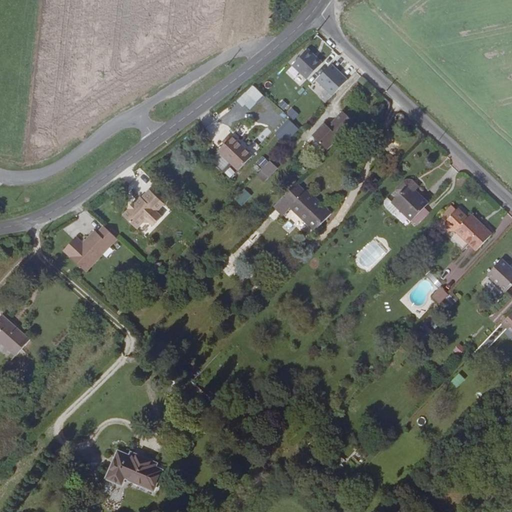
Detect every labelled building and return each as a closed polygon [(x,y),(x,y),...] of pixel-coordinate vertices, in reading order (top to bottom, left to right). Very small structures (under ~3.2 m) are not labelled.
[(326,63),(311,49),(295,66),(310,80),(326,63)] [(334,65),(319,81),(335,96),(350,80),(334,65)] [(291,107),(286,113),(294,120),(299,114),(291,107)] [(318,136),(332,150),(360,123),(348,111),(332,126),(330,124),(318,136)] [(287,119),(276,136),(287,143),(298,127),(287,119)] [(222,151),(241,170),(256,156),(236,136),(222,151)] [(263,155),(256,161),(260,167),(268,161),(263,155)] [(280,168),(272,160),(259,174),(267,181),(280,168)] [(336,215),(302,182),(279,205),(289,214),(296,207),(320,231),(336,215)] [(398,192),(403,197),(397,203),(403,210),(417,223),(434,206),(420,191),(422,188),(416,182),(407,183),(398,192)] [(149,196),(148,195),(130,214),(143,227),(149,220),(156,220),(160,223),(168,214),(163,209),(170,201),(156,187),(149,196)] [(244,188),(234,199),(242,206),(252,195),(244,188)] [(390,207),(399,216),(403,210),(397,203),(392,199),(390,202),(390,204),(390,207)] [(469,221),(460,212),(445,226),(451,232),(458,232),(479,253),(496,237),(486,227),(483,230),(471,218),(469,221)] [(88,271),(120,238),(107,225),(101,232),(98,230),(86,242),(79,235),(67,249),(88,271)] [(511,266),(511,264),(504,257),(488,275),(507,292),(511,286),(511,267),(511,266)] [(228,276),(237,270),(232,263),(223,269),(228,276)] [(442,277),(450,284),(461,272),(453,265),(442,277)] [(442,286),(433,296),(440,303),(449,294),(442,286)] [(436,306),(418,315),(423,325),(441,316),(436,306)] [(35,340),(8,315),(0,324),(0,337),(21,356),(35,340)] [(511,315),(486,342),(493,348),(510,330),(511,332),(511,315)] [(460,356),(466,348),(459,343),(453,350),(460,356)] [(450,381),(457,388),(466,379),(459,372),(450,381)] [(345,461),(339,454),(330,463),(340,474),(346,468),(342,464),(345,461)] [(130,458),(122,455),(111,480),(126,487),(129,479),(156,492),(164,473),(156,469),(158,467),(131,455),(130,458)]
